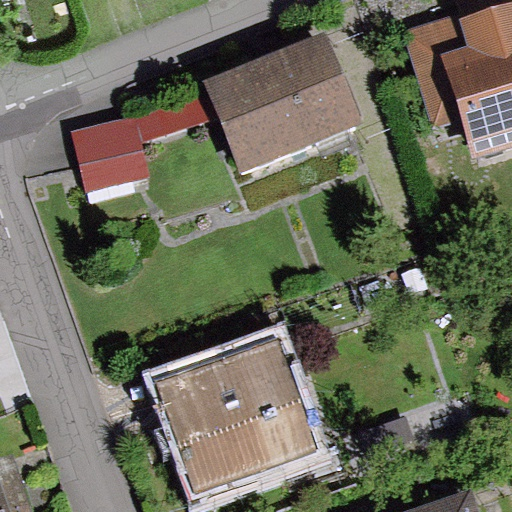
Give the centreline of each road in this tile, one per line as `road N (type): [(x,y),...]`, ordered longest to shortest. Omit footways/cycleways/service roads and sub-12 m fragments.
road 1 (residential): [(108,511),(0,202)]
road 2 (residential): [(284,0),(0,112)]
